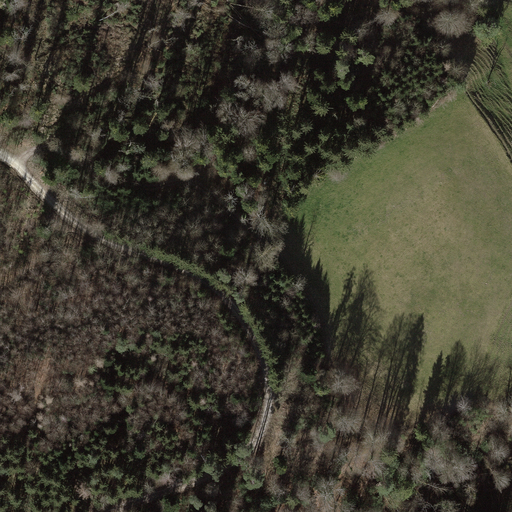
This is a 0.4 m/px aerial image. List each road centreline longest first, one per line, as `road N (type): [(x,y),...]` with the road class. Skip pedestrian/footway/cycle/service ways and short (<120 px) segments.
road 1 (track): [(107,511),(243,452),(267,407),(266,377),(237,313),(210,286),(90,232),(0,154)]
road 2 (track): [(186,178),(201,183),(306,287),(346,396),(334,430),(252,441)]
road 3 (track): [(207,165),(155,186),(120,181),(60,147),(38,148),(16,165)]
